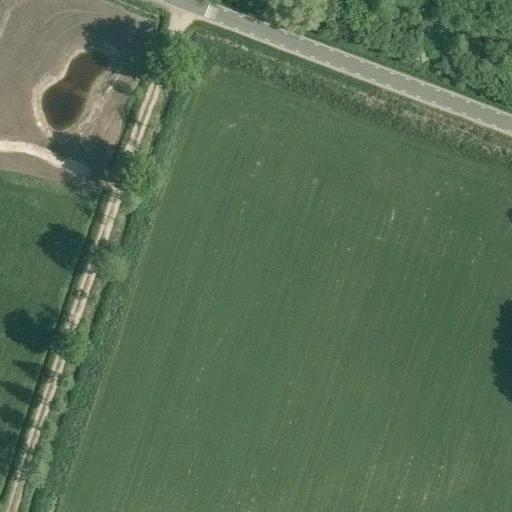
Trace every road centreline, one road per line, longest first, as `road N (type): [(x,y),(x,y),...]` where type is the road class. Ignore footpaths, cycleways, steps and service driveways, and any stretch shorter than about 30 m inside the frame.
road 1 (track): [(11,511),(184,2)]
road 2 (tertiary): [(511,125),(176,0)]
